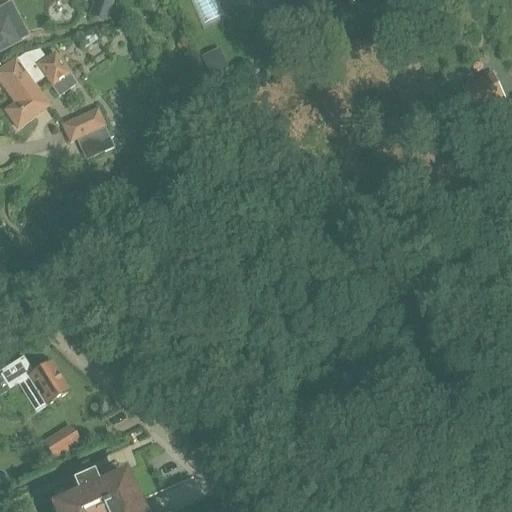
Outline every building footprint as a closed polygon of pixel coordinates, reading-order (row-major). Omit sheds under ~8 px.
[(94,0),(89,17),(106,23),(113,0),(94,0)] [(245,41),(227,0),(226,0),(205,9),(222,51),(245,41)] [(311,14),(317,29),(371,2),(375,0),(286,0),(285,10),(294,12),(304,13),(311,14)] [(0,51),(19,42),(21,43),(29,38),(11,3),(0,9),(0,51)] [(135,26),(127,21),(123,29),(131,34),(135,26)] [(280,26),(251,38),(257,53),(287,40),(280,26)] [(57,99),(77,86),(70,76),(55,54),(45,59),(39,51),(24,55),(12,64),(0,72),(0,82),(16,106),(6,113),(18,130),(49,108),(35,87),(44,80),(50,89),(57,99)] [(204,62),(212,78),(227,71),(220,54),(204,62)] [(506,102),(493,77),(465,91),(478,117),(506,102)] [(61,127),(69,145),(107,128),(98,110),(61,127)] [(85,147),(91,161),(118,149),(111,135),(85,147)] [(23,358),(0,372),(0,397),(18,386),(36,413),(68,393),(51,364),(34,375),(23,358)] [(80,444),(70,429),(44,446),(53,461),(80,444)] [(139,511),(124,477),(97,488),(90,471),(72,478),(80,496),(53,508),(54,511),(139,511)]
